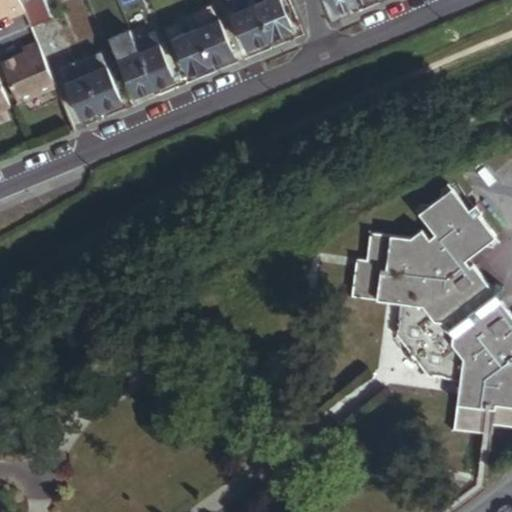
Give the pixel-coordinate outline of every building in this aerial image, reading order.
[(19,0),(0,0),(0,18),(8,15),(11,20),(25,14),(23,8),(19,0)] [(38,2),(37,0),(19,0),(23,8),(38,2)] [(34,32),(54,23),(44,0),(41,0),(38,2),(23,8),(25,14),(34,32)] [(253,0),(227,0),(249,51),(271,42),(253,0)] [(260,0),(253,0),(271,42),(294,32),(281,0),(268,0),(269,0),(261,3),(260,0)] [(353,6),(350,0),(328,0),(334,14),(353,6)] [(196,25),(213,65),(235,56),(215,7),(192,16),(196,25)] [(213,65),(196,25),(191,28),(192,32),(175,40),(189,75),(213,65)] [(136,43),(132,32),(112,40),(136,98),(156,90),(136,43)] [(175,81),(157,35),(136,43),(156,90),(175,81)] [(58,89),(39,45),(24,52),(26,56),(3,66),(20,105),(58,89)] [(122,104),(102,55),(83,64),(103,112),(122,104)] [(103,112),(83,64),(64,72),(82,121),(103,112)] [(0,114),(11,110),(0,84),(0,114)] [(511,328),(511,324),(505,315),(494,322),(487,312),(498,305),(501,299),(499,292),(492,287),(486,289),(475,296),(468,286),(479,279),(470,267),(467,269),(463,262),(492,241),(477,219),(478,214),(473,207),(471,209),(455,187),(416,216),(431,236),(425,240),(420,233),(409,240),(369,235),(365,262),(353,261),(347,298),(398,306),(394,336),(425,378),(456,382),(448,434),(487,440),(489,428),(511,431),(511,328)] [(479,279),(468,286),(475,296),(486,289),(479,279)] [(505,315),(498,305),(487,312),(494,322),(505,315)]
